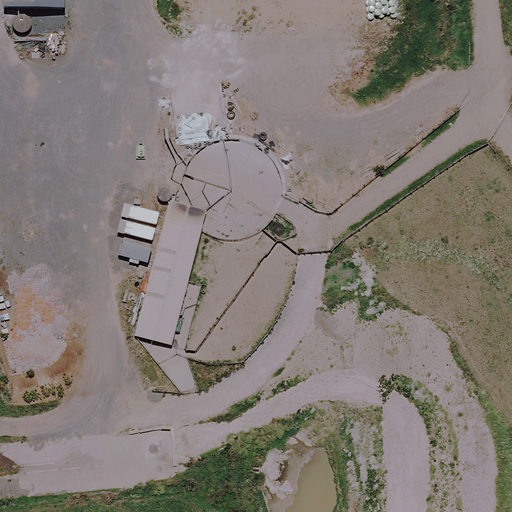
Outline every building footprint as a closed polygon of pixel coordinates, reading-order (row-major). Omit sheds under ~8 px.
[(62,0),(1,0),(2,10),(63,11),(62,0)] [(243,50),(212,0),(182,0),(176,4),(214,67),(243,50)] [(454,0),(418,0),(419,8),(455,7),(454,0)] [(240,125),(227,97),(170,123),(183,151),(240,125)] [(180,175),(133,152),(114,191),(162,213),(180,175)] [(201,223),(165,213),(132,338),(168,347),(201,223)] [(131,221),(95,224),(96,243),(132,240),(131,221)]
